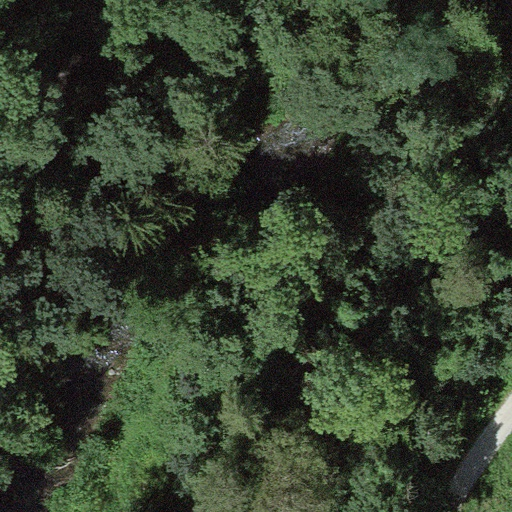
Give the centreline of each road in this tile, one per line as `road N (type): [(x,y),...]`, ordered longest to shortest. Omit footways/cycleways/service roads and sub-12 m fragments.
road 1 (track): [(166,0),(0,160)]
road 2 (track): [(435,511),(467,450),(511,397)]
